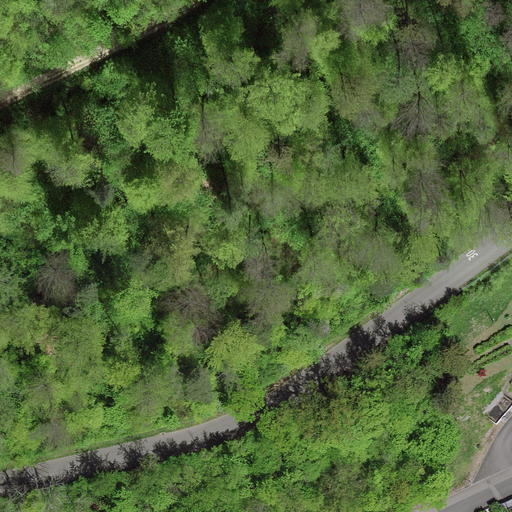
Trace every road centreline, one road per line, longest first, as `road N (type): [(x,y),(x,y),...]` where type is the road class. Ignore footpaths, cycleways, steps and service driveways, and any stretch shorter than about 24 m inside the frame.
road 1 (residential): [(511,248),(266,425),(0,497)]
road 2 (track): [(0,100),(191,0)]
